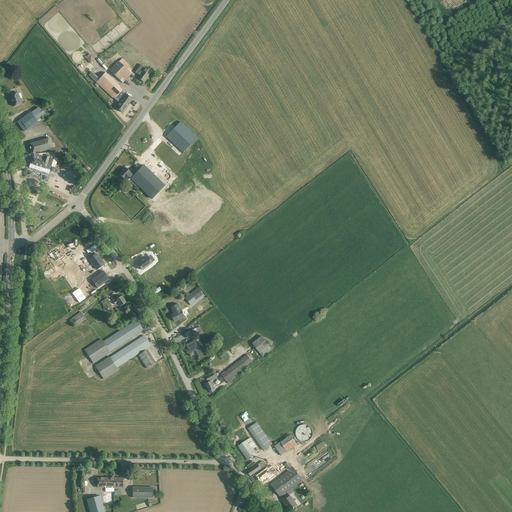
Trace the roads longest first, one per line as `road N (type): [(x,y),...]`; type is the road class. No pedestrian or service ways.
road 1 (tertiary): [(230,463),(77,202)]
road 2 (tertiary): [(77,202),(226,0)]
road 3 (unclassified): [(230,463),(0,459)]
road 4 (secondary): [(0,392),(11,243)]
